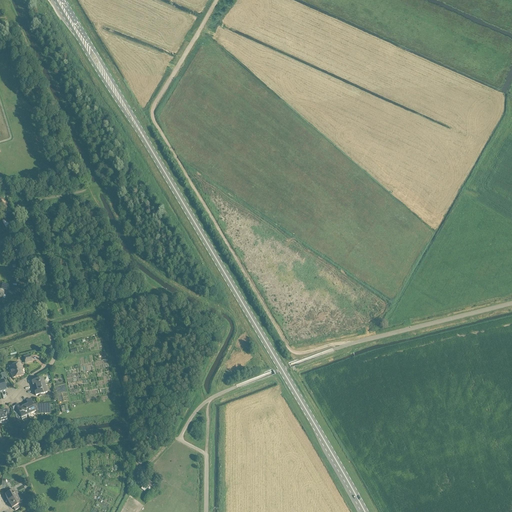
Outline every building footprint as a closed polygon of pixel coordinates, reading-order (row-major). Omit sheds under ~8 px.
[(10,367),(11,373),(13,378),(23,375),(20,364),(10,367)] [(35,384),(36,388),(45,385),(43,378),(32,381),(33,385),(35,384)] [(45,385),(36,388),(37,391),(35,392),(36,396),(47,392),(45,385)] [(27,404),(24,406),(28,415),(36,412),(34,409),(36,409),(35,407),(33,403),(32,403),(30,399),(26,400),(27,404)] [(18,411),(15,413),(15,416),(17,419),(21,417),(21,418),(22,420),(26,418),(25,416),(28,415),(24,406),(20,407),(18,404),(15,405),(17,410),(18,411)] [(8,409),(0,411),(0,419),(0,420),(0,422),(7,420),(6,416),(9,415),(8,409)] [(148,479),(143,486),(151,493),(157,485),(148,479)] [(5,495),(9,501),(20,495),(18,491),(15,493),(14,490),(5,495)] [(20,495),(9,501),(12,508),(13,507),(15,510),(20,508),(19,504),(21,503),(19,500),(22,498),(20,495)]
